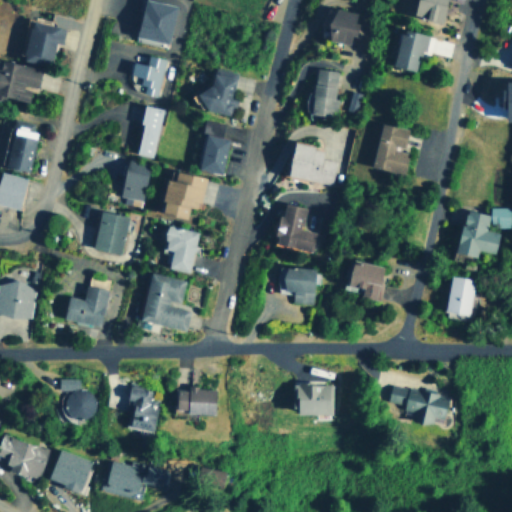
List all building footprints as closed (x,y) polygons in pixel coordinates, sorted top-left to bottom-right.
[(174,5),(153,0),(140,0),(133,35),(165,42),(174,5)] [(443,0),(412,0),(410,15),(439,21),(443,0)] [(355,11),(330,7),(325,39),(347,43),(349,34),(360,36),(362,25),(353,24),(355,11)] [(52,40),(59,42),(62,27),(25,18),(16,58),(46,65),(52,40)] [(423,33),(398,28),(390,65),(415,70),(423,33)] [(162,57),(145,54),(143,63),(129,60),(127,73),(138,76),(136,84),(142,85),(140,92),(153,95),(162,57)] [(34,88),(38,67),(0,59),(0,96),(25,102),(28,86),(34,88)] [(235,72),(212,65),(206,86),(198,84),(194,97),(203,100),(200,108),(228,116),(233,99),(227,97),(235,72)] [(335,69),(311,66),(305,111),(332,115),(334,98),(331,97),(335,69)] [(511,119),(511,80),(499,80),(499,108),(502,108),(502,119),(511,119)] [(359,92),(350,89),(343,108),(352,111),(359,92)] [(149,156),(159,108),(142,104),(132,152),(149,156)] [(219,172),(225,137),(219,136),(221,121),(203,118),(195,168),(219,172)] [(405,127),(377,122),(368,167),(401,173),(406,150),(401,149),(405,127)] [(2,165),(26,171),(35,131),(11,126),(2,165)] [(333,160),(319,158),(321,147),(290,142),(285,175),(329,182),(333,160)] [(139,205),(145,163),(123,160),(117,202),(139,205)] [(203,176),(170,169),(169,177),(163,176),(156,213),(183,218),(185,207),(196,209),(203,176)] [(0,204),(17,208),(23,175),(0,170),(0,204)] [(303,207),(279,202),(271,243),(308,251),(313,231),(299,228),(303,207)] [(508,226),(508,205),(487,205),(487,225),(508,226)] [(453,252),(474,256),(475,249),(493,252),(496,231),(484,228),(487,213),(461,208),(453,252)] [(89,247),(117,253),(125,215),(96,210),(89,247)] [(195,231),(164,224),(158,250),(168,252),(165,267),(186,271),(195,231)] [(382,281),(377,279),(380,266),(350,258),(343,284),(359,288),(358,295),(377,300),(382,281)] [(275,290),(290,290),(289,301),(310,302),(311,266),(275,265),(275,290)] [(182,279),(147,272),(137,319),(182,329),(186,309),(165,304),(166,299),(177,301),(182,279)] [(443,311),(467,314),(472,277),(447,274),(443,311)] [(0,314),(29,317),(33,284),(0,279),(0,314)] [(104,288),(82,284),(80,298),(64,295),(60,318),(97,325),(104,288)] [(56,377),(55,388),(63,388),(62,415),(91,415),(92,390),(76,390),(76,377),(56,377)] [(129,404),(126,425),(150,429),(155,401),(147,400),(149,386),(126,382),(123,403),(129,404)] [(290,413),(329,414),(329,383),(291,382),(290,413)] [(440,418),(445,394),(388,382),(384,400),(401,403),(400,407),(409,409),(407,419),(429,424),(431,415),(440,418)] [(211,412),(212,387),(184,386),(184,387),(173,387),(172,411),(211,412)] [(87,460),(0,431),(0,460),(7,463),(6,467),(77,491),(87,460)] [(165,466),(127,460),(127,463),(107,459),(102,484),(134,490),(136,482),(161,487),(165,466)] [(222,469),(196,465),(193,482),(219,487),(222,469)]
